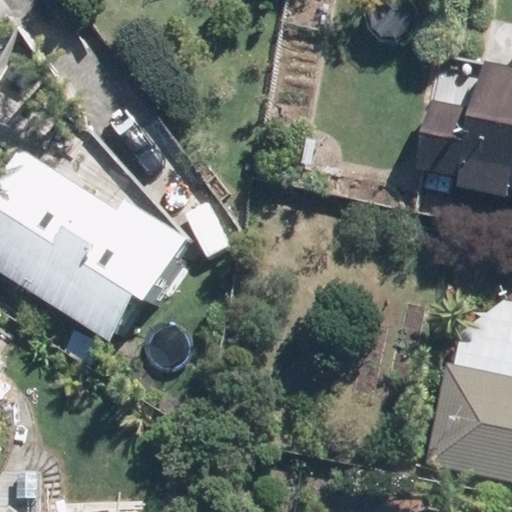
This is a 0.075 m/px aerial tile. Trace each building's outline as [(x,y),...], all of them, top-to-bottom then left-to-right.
[(0,65),(16,41),(0,30),(0,65)] [(495,169),(494,176),(511,180),(511,105),(457,94),(443,156),(495,169)] [(44,143),(0,221),(0,251),(144,333),(170,289),(184,297),(220,232),(155,196),(151,204),(44,143)] [(77,345),(99,359),(113,340),(91,325),(77,345)] [(445,460),(511,473),(511,373),(464,364),(445,460)]
